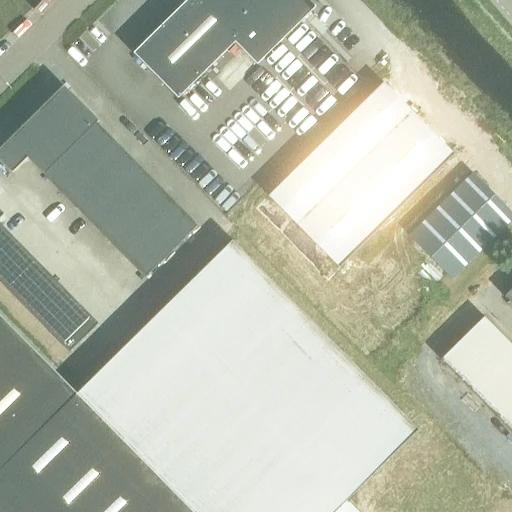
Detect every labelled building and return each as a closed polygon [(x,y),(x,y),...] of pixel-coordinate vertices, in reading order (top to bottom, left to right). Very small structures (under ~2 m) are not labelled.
[(311,10),(301,0),(188,0),(134,54),(178,99),(235,43),(257,65),(284,39),(285,39),(313,12),(312,11),(316,7),(315,7),(311,10)] [(384,83),(269,197),(340,269),(455,155),(384,83)] [(64,86),(0,148),(0,160),(12,173),(28,158),(145,278),(198,226),(177,205),(157,184),(97,123),(99,122),(64,86)] [(473,173),(409,236),(426,254),(452,280),(479,254),(511,220),(511,212),(508,209),(501,201),(487,188),(482,182),(473,173)] [(0,281),(70,352),(99,324),(0,223),(0,219),(5,215),(0,210),(0,281)] [(0,315),(0,511),(336,511),(419,430),(233,241),(78,394),(77,394),(0,315)] [(511,344),(484,316),(440,359),(511,432),(511,344)]
